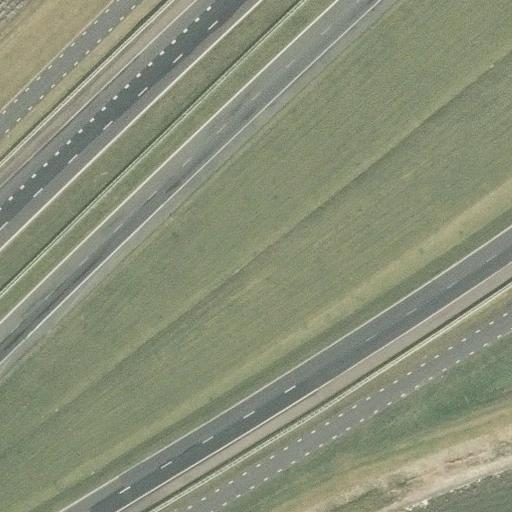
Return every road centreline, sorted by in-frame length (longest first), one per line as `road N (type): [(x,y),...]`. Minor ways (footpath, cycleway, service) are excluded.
road 1 (motorway): [(86,511),(511,240)]
road 2 (motorway): [(0,344),(360,0)]
road 3 (unclassified): [(196,511),(511,319)]
road 4 (motorway): [(243,0),(0,232)]
road 5 (unclassified): [(0,131),(134,0)]
